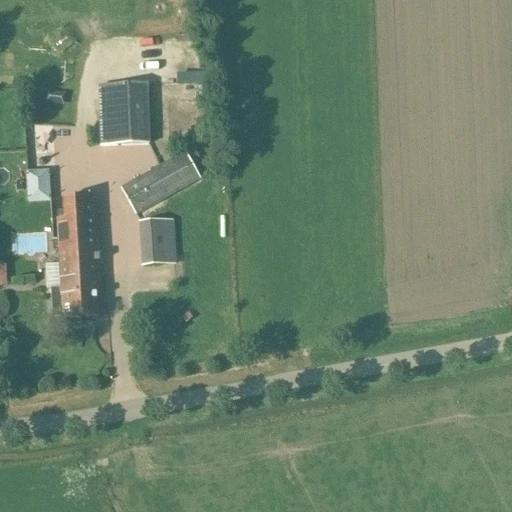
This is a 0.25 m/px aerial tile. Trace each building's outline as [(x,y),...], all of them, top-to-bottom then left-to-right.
[(150,145),(147,84),(99,86),(100,147),(150,145)] [(24,131),(26,202),(53,201),(51,130),(24,131)] [(200,178),(186,152),(121,189),(136,216),(200,178)] [(101,280),(97,197),(64,199),(66,219),(58,219),(62,289),(51,289),(53,318),(64,317),(64,321),(66,321),(67,325),(80,324),(80,320),(99,319),(96,280),(101,280)] [(177,265),(174,221),(139,224),(142,268),(177,265)]
